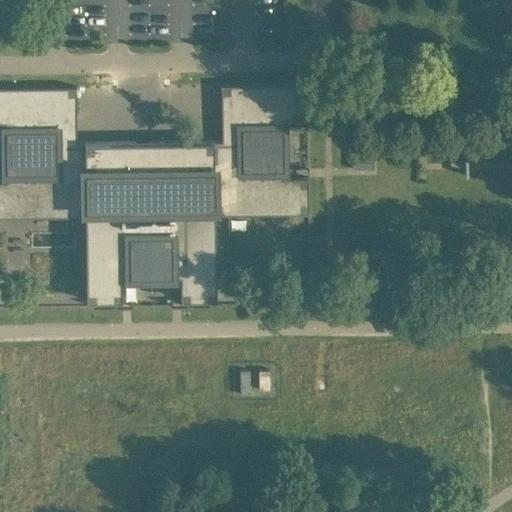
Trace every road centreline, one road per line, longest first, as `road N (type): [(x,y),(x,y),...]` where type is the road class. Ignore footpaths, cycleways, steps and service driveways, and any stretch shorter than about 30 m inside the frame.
road 1 (residential): [(0,331),(511,326)]
road 2 (residential): [(0,67),(323,64),(322,0)]
